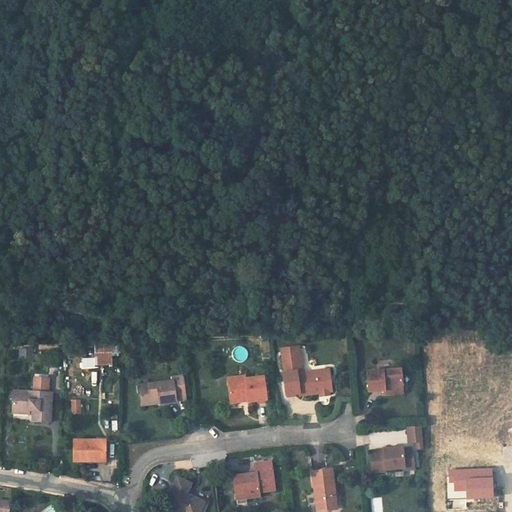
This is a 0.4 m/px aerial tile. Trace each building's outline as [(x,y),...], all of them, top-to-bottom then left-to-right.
[(117,351),(117,341),(101,342),(101,352),(117,351)] [(248,359),(244,348),(233,352),(237,362),(248,359)] [(297,348),(280,350),(281,356),(293,354),(295,375),(301,374),(297,348)] [(408,373),(382,351),(368,366),(381,376),(395,388),(408,373)] [(295,375),(293,354),(281,356),(283,374),(282,374),(285,396),(298,394),(298,397),(330,393),(327,371),(301,374),(295,375)] [(172,380),(138,384),(140,401),(157,399),(158,403),(175,401),(174,398),(184,397),(181,376),(172,378),(172,380)] [(244,376),(227,378),(229,398),(246,396),(247,401),(266,398),(263,376),(244,378),(244,376)] [(379,379),(392,390),(395,388),(381,376),(379,379)] [(29,414),(33,414),(33,421),(50,422),(51,398),(48,398),(49,392),(49,378),(36,378),(35,392),(14,390),(13,413),(29,414)] [(80,399),(71,400),(71,414),(81,414),(80,399)] [(421,426),(408,427),(408,442),(416,442),(422,441),(421,426)] [(105,459),(105,439),(72,439),(72,461),(89,461),(89,459),(105,459)] [(383,469),(402,468),(402,465),(411,464),(409,448),(400,449),(400,447),(381,448),(382,450),(381,450),(368,450),(370,472),(383,471),(383,469)] [(270,461),(254,463),(256,473),(233,476),(235,493),(245,491),(245,498),(259,496),(258,491),(273,489),(270,461)] [(311,470),(316,509),(332,507),(329,488),(333,487),(330,466),(311,470)] [(190,483),(178,477),(164,505),(178,511),(198,511),(204,501),(185,493),(190,483)] [(245,491),(235,493),(237,504),(246,503),(245,498),(245,491)] [(371,498),(371,511),(383,511),(382,497),(371,498)] [(8,511),(10,502),(0,500),(0,511),(8,511)]
